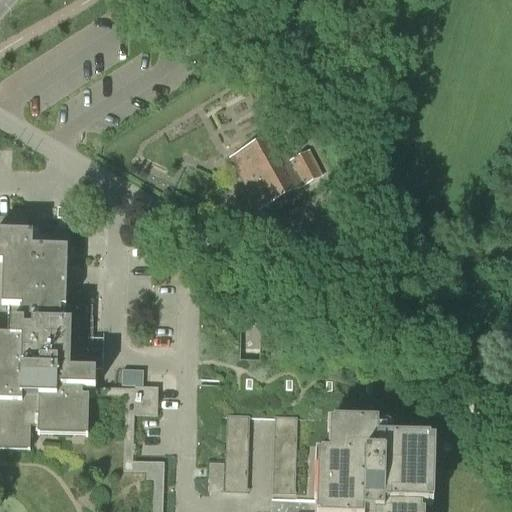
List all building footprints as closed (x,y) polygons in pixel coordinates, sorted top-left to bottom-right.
[(243,178),(261,211),(321,177),(308,152),(290,162),(275,135),(231,159),(242,179),(243,178)] [(353,177),(393,245),(417,231),(377,164),(353,177)] [(123,473),(138,474),(139,472),(139,465),(132,465),(134,418),(157,419),(158,390),(113,390),(113,391),(89,391),(91,310),(65,309),(68,237),(55,237),(56,231),(27,230),(28,215),(12,214),(12,221),(0,220),(0,452),(30,453),(30,431),(37,431),(37,437),(87,439),(88,399),(125,400),(123,473)] [(320,222),(320,256),(349,256),(349,222),(320,222)] [(333,421),(378,423),(402,424),(402,387),(323,357),(219,354),(217,418),(226,418),(249,419),(297,420),(333,421)] [(224,496),(247,497),(249,419),(226,418),(224,496)] [(297,421),(274,420),(272,497),(294,498),(297,421)] [(423,511),(424,507),(430,507),(432,442),(378,440),(378,423),(333,421),(332,454),(321,453),(318,511),(423,511)] [(139,472),(138,474),(146,474),(145,482),(155,482),(153,511),(162,511),(164,466),(139,465),(139,472)]
